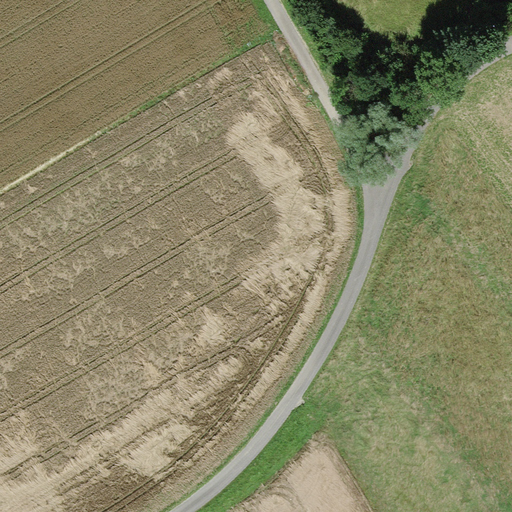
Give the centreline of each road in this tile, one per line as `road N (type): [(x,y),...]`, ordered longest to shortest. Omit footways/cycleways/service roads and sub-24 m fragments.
road 1 (track): [(177,511),(211,491),(256,444),(349,300),(382,189)]
road 2 (track): [(382,189),(269,0)]
road 3 (track): [(511,43),(445,83),(382,189)]
